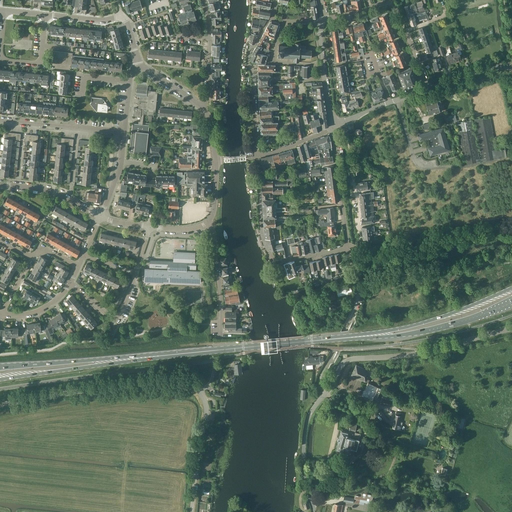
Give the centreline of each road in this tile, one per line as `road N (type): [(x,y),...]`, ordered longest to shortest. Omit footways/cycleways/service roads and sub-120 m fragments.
road 1 (primary): [(142,357),(357,336)]
road 2 (unclassified): [(326,393),(350,359),(436,349),(511,328)]
road 3 (unclassified): [(0,404),(169,380),(199,391)]
road 4 (residential): [(429,88),(392,4),(321,22)]
road 5 (primary): [(511,288),(436,320),(357,336)]
road 6 (primary): [(357,336),(424,331),(511,303)]
road 7 (primary): [(0,379),(142,357)]
road 8 (primary): [(142,357),(0,368)]
road 9 (residential): [(256,155),(248,59),(270,19)]
road 10 (unclassified): [(314,511),(304,436),(326,393)]
road 11 (residential): [(123,132),(0,119)]
road 12 (unclassified): [(191,511),(206,409),(199,391)]
